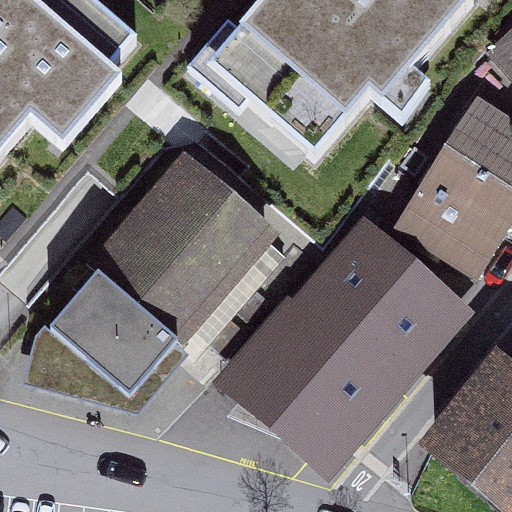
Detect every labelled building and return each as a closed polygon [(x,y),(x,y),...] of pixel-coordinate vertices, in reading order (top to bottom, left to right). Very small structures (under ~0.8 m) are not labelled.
[(72,0),(0,0),(0,165),(51,105),(76,126),(137,54),(72,0)] [(459,0),(280,0),(231,56),(331,144),(459,0)] [(511,35),(494,52),(511,70),(511,35)] [(511,225),(511,130),(479,110),(399,235),(475,283),(511,225)] [(191,176),(50,333),(37,377),(132,406),(273,249),(191,176)] [(381,253),(248,404),(314,462),(447,311),(381,253)] [(511,511),(511,404),(450,480),(489,511),(511,511)]
